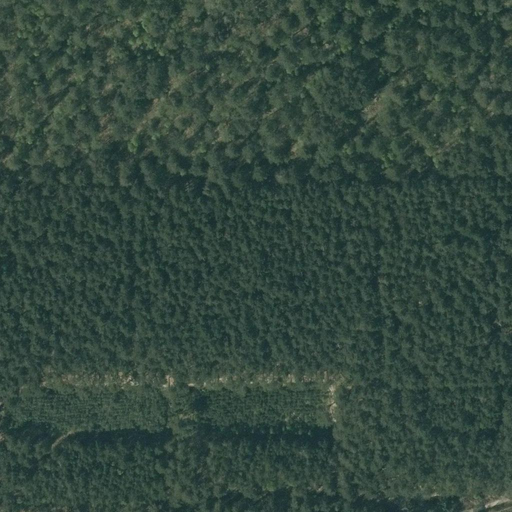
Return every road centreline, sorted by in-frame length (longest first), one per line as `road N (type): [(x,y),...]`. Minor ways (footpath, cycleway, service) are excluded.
road 1 (track): [(0,381),(336,381),(491,375),(511,366)]
road 2 (track): [(376,168),(0,179)]
road 3 (track): [(380,378),(376,168),(496,164)]
road 4 (track): [(87,511),(225,488),(355,484)]
road 5 (track): [(134,175),(137,380)]
road 6 (track): [(355,484),(511,485)]
road 7 (track): [(169,501),(166,381)]
